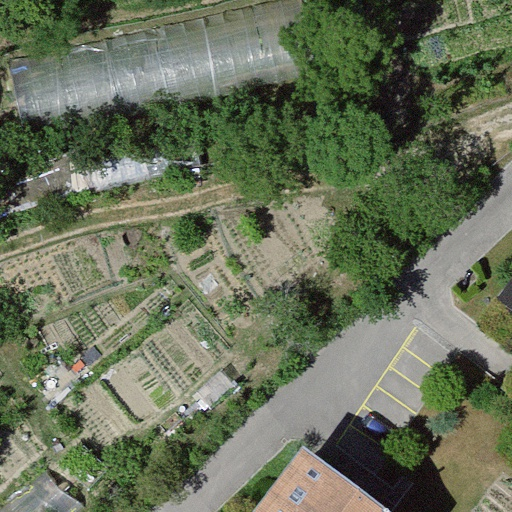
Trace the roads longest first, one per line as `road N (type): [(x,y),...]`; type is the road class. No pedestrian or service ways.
road 1 (track): [(0,250),(121,213),(420,155),(511,115)]
road 2 (residential): [(198,511),(511,218)]
